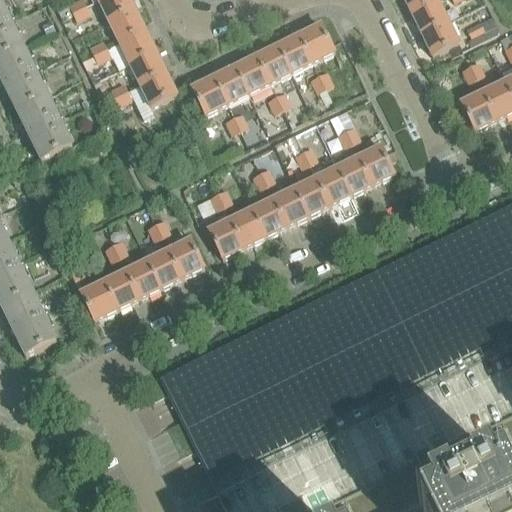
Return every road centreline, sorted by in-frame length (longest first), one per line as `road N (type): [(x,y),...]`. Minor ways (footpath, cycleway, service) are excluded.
road 1 (residential): [(101,371),(459,195)]
road 2 (residential): [(459,195),(364,0)]
road 3 (residential): [(166,511),(101,371)]
